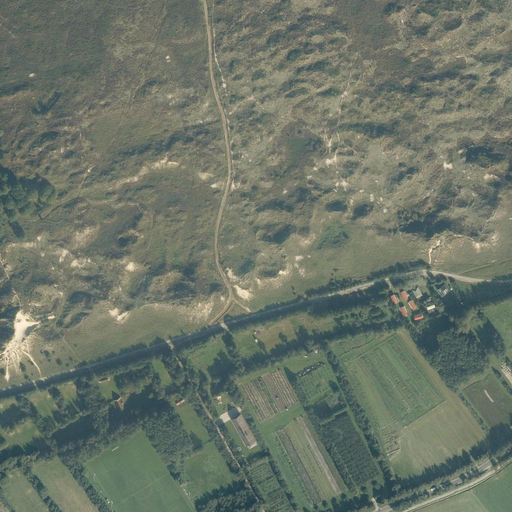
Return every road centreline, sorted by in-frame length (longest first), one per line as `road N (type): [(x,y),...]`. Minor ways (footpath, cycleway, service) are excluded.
road 1 (track): [(0,394),(418,274),(511,283)]
road 2 (unknown): [(205,333),(231,293),(215,242),(229,152),(203,0)]
road 3 (track): [(169,345),(263,511)]
road 4 (tertiary): [(380,511),(471,475),(511,446)]
